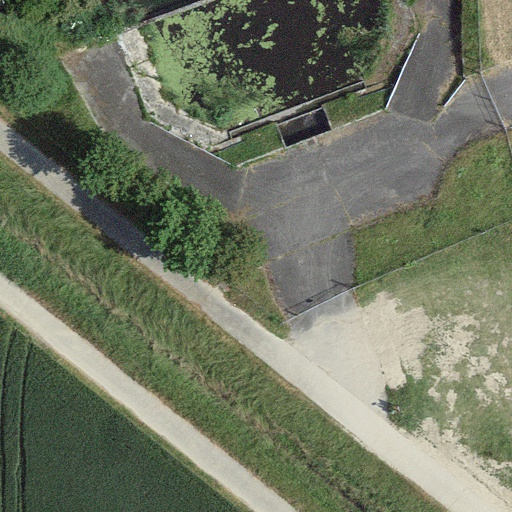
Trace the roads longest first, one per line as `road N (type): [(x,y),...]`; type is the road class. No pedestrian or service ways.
road 1 (track): [(475,511),(0,134)]
road 2 (track): [(0,289),(277,511)]
